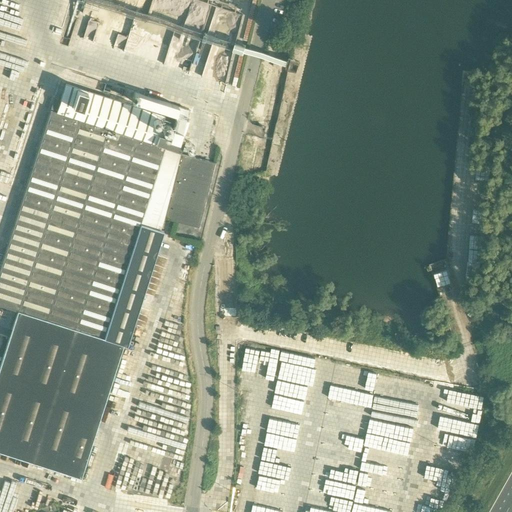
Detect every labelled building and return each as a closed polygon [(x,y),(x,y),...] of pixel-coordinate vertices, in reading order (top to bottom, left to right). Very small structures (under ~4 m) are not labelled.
[(0,16),(0,36),(15,42),(21,24),(0,16)] [(163,231),(160,230),(163,219),(198,227),(203,211),(204,207),(208,189),(215,163),(200,159),(180,154),(179,153),(183,138),(184,135),(169,130),(167,133),(166,136),(158,134),(164,116),(65,84),(61,99),(55,97),(51,108),(50,108),(0,267),(0,304),(17,310),(0,363),(0,452),(81,479),(123,349),(126,350),(163,231)] [(471,412),(472,406),(458,405),(457,416),(465,417),(465,411),(471,412)] [(406,452),(413,417),(369,409),(364,435),(368,444),(373,445),(370,439),(374,437),(369,436),(367,433),(370,432),(373,419),(391,422),(383,426),(395,428),(390,431),(388,439),(390,439),(390,443),(380,447),(406,452)] [(260,458),(257,471),(283,477),(286,465),(260,458)]
